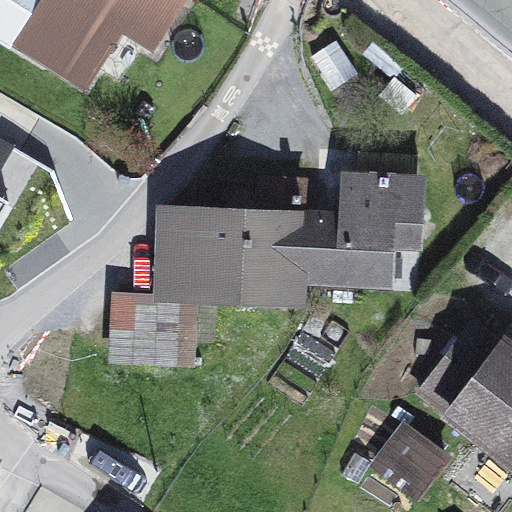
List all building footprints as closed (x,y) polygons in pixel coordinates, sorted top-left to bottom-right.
[(124,29),(147,43),(174,0),(51,0),(22,45),(87,86),(124,29)] [(383,178),(382,182),(352,180),(348,218),(301,214),(300,224),(296,251),(299,252),(297,261),(312,262),(311,277),(381,283),(384,245),(413,247),(418,185),(390,183),(390,179),(383,178)] [(282,299),(285,260),(297,261),(299,252),(296,251),(300,224),(301,214),(304,184),(217,179),(215,216),(162,213),(159,290),(282,299)] [(121,298),(118,360),(190,363),(193,301),(121,298)] [(511,462),(511,352),(474,323),(421,392),(511,462)] [(416,497),(446,456),(409,428),(378,469),(416,497)]
